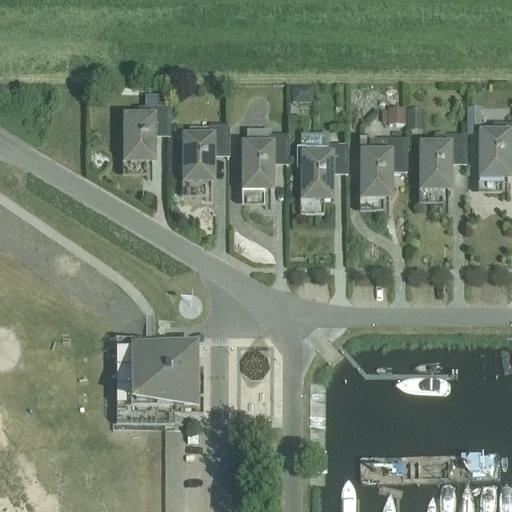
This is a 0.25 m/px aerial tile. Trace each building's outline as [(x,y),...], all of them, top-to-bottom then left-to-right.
[(372,99),(372,114),(393,114),(393,120),(406,120),(407,100),(372,99)] [(169,142),(169,112),(138,112),(138,124),(126,124),(126,166),(151,166),(151,142),(169,142)] [(480,112),(467,112),(467,137),(480,137),(480,112)] [(481,182),(507,182),(507,158),(511,158),(511,128),(493,128),(493,140),(481,140),(481,182)] [(185,186),(211,186),(211,162),(228,162),(228,132),(210,132),(210,144),(185,144),(185,186)] [(245,194),(270,194),(270,170),(287,170),(287,140),(269,140),(269,135),(247,135),(247,152),(245,152),(245,194)] [(304,204),(329,204),(329,180),(346,180),(346,150),(327,150),(327,138),(300,138),(300,162),(304,162),(304,204)] [(422,194),(448,194),(447,170),(465,170),(465,140),(434,140),(434,151),(422,152),(422,194)] [(363,202),(388,202),(388,178),(406,178),(405,144),(367,144),(367,160),(363,160),(363,202)] [(150,352),(142,352),(134,352),(134,411),(193,411),(193,399),(171,399),(171,378),(164,378),(164,352),(150,352)] [(171,399),(193,399),(193,352),(164,352),(164,378),(171,378),(171,399)] [(301,403),(315,402),(314,380),(301,380),(301,403)]
